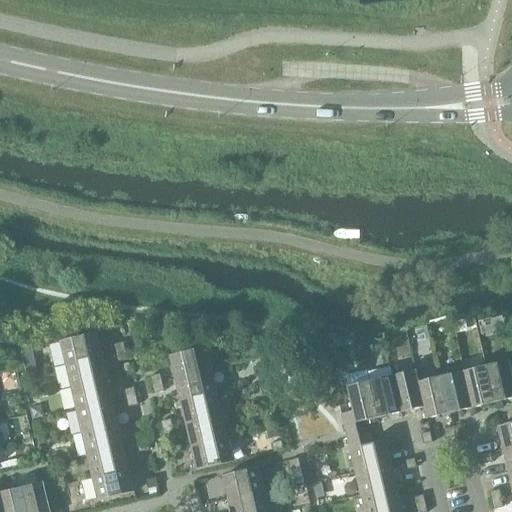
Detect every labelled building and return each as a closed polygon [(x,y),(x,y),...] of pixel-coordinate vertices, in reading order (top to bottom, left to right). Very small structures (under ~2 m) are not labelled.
[(60,342),(66,365),(102,357),(97,333),(60,342)] [(113,345),(115,354),(125,351),(123,342),(113,345)] [(170,356),(175,379),(212,371),(206,348),(170,356)] [(125,351),(115,354),(117,362),(127,360),(125,351)] [(66,365),(71,388),(108,379),(102,357),(66,365)] [(511,374),(509,361),(486,367),(494,403),(511,398),(511,374)] [(486,367),(463,372),(472,408),(494,403),(486,367)] [(175,379),(181,402),(217,394),(212,371),(175,379)] [(416,371),(393,376),(401,413),(423,408),(424,407),(418,383),(419,383),(416,371)] [(463,372),(441,377),(449,414),(472,408),(463,372)] [(150,376),(152,385),(162,383),(160,374),(150,376)] [(393,376),(370,382),(379,418),(401,413),(393,376)] [(441,377),(419,383),(418,383),(424,407),(423,408),(426,419),(449,414),(441,377)] [(71,388),(77,410),(113,402),(108,379),(71,388)] [(379,418),(370,382),(347,387),(353,412),(342,415),(344,426),(360,423),(379,418)] [(162,383),(152,385),(154,394),(164,392),(162,383)] [(124,390),(126,399),(136,396),(134,387),(124,390)] [(181,402),(186,425),(222,416),(217,394),(181,402)] [(136,396),(126,399),(128,408),(138,405),(136,396)] [(77,410),(82,433),(118,424),(113,402),(77,410)] [(186,425),(191,447),(228,439),(222,416),(186,425)] [(161,422),(163,430),(173,428),(171,419),(161,422)] [(346,432),(347,438),(359,435),(362,434),(361,429),(360,423),(344,426),(346,432)] [(498,427),(503,450),(511,448),(511,423),(511,424),(498,427)] [(82,433),(87,455),(124,447),(118,424),(82,433)] [(461,425),(452,427),(455,438),(464,435),(461,425)] [(455,438),(452,427),(444,429),(446,440),(455,438)] [(173,428),(163,430),(165,439),(175,437),(173,428)] [(278,429),(267,431),(269,440),(280,438),(278,429)] [(421,434),(424,445),(433,442),(430,432),(421,434)] [(135,435),(137,444),(147,441),(145,433),(135,435)] [(362,434),(359,435),(361,447),(373,444),(370,433),(362,434)] [(347,438),(355,473),(392,464),(386,441),(373,444),(361,447),(359,435),(347,438)] [(228,439),(191,447),(197,470),(233,462),(228,439)] [(147,441),(137,444),(139,453),(149,450),(147,441)] [(272,443),(274,452),(284,450),(282,441),(272,443)] [(87,455),(93,478),(129,469),(124,447),(87,455)] [(511,448),(503,450),(509,473),(511,471),(511,448)] [(480,455),(483,464),(493,462),(491,453),(480,455)] [(288,461),(294,484),(304,482),(298,459),(288,461)] [(417,468),(415,459),(405,461),(407,470),(417,468)] [(355,473),(361,495),(397,487),(392,464),(355,473)] [(223,476),(228,500),(265,491),(259,468),(223,476)] [(129,469),(93,478),(98,501),(134,493),(129,469)] [(146,480),(148,489),(155,487),(158,487),(156,478),(146,480)] [(47,511),(40,483),(17,488),(22,511),(47,511)] [(155,487),(148,489),(150,496),(157,494),(155,487)] [(361,495),(364,511),(391,511),(402,509),(397,487),(361,495)] [(22,511),(17,488),(0,492),(0,511),(22,511)] [(489,492),(491,501),(501,498),(499,489),(489,492)] [(228,500),(231,511),(269,511),(265,491),(228,500)] [(413,497),(415,506),(426,504),(424,495),(413,497)] [(501,498),(491,501),(493,509),(503,507),(501,498)]
